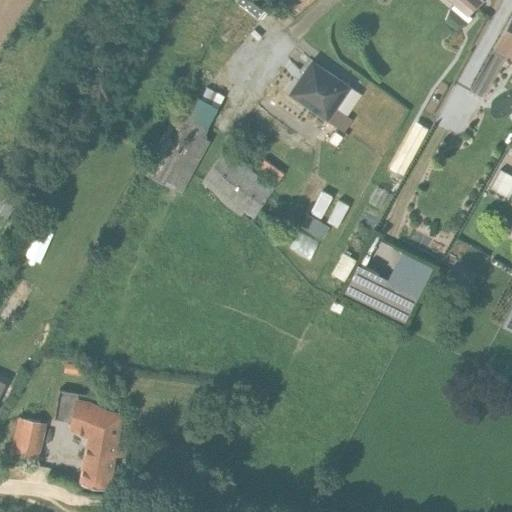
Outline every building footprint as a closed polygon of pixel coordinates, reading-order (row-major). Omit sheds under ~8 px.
[(451,0),(453,1),(448,5),(444,16),(456,27),(466,21),(471,15),(467,11),(477,0),(451,0)] [(511,9),(493,44),(511,55),(511,9)] [(311,56),(286,90),(342,128),(351,116),(345,113),(360,91),(311,56)] [(208,126),(220,107),(200,95),(189,113),(208,126)] [(186,134),(172,170),(191,178),(205,141),(186,134)] [(203,180),(253,214),(276,181),(227,146),(203,180)] [(511,166),(501,162),(493,181),(511,190),(511,188),(511,166)] [(0,223),(3,224),(16,201),(0,191),(0,223)] [(338,194),(331,216),(341,219),(349,197),(338,194)] [(360,256),(346,285),(408,314),(434,257),(403,243),(391,270),(360,256)] [(81,366),(65,363),(63,373),(79,376),(81,366)] [(86,401),(86,396),(59,391),(54,421),(69,423),(69,431),(88,434),(81,479),(107,483),(113,450),(121,451),(124,436),(118,434),(123,408),(86,401)] [(45,426),(16,419),(6,459),(35,466),(45,426)]
